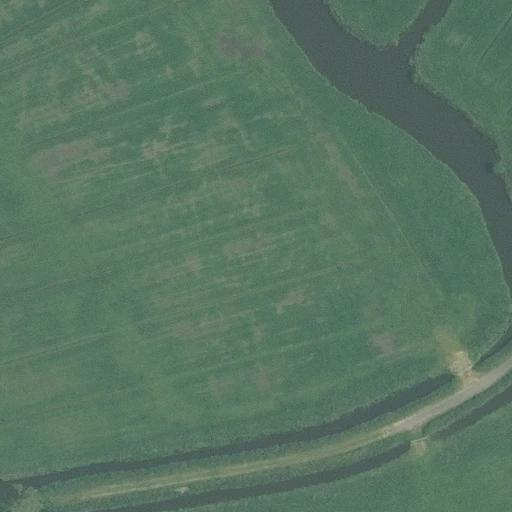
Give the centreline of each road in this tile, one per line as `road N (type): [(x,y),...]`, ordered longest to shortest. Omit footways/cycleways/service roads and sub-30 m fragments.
road 1 (track): [(55,500),(319,453),(409,419)]
road 2 (unclassified): [(409,419),(511,358)]
